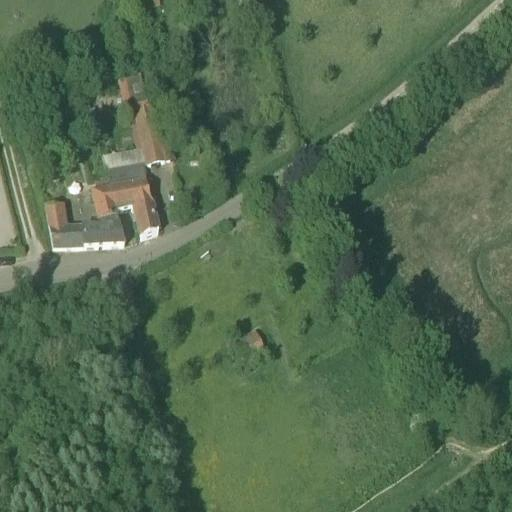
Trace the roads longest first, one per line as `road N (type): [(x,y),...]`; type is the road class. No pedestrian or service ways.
road 1 (unclassified): [(0,278),(121,260),(165,244),(372,119),(505,0)]
road 2 (track): [(38,269),(0,121)]
